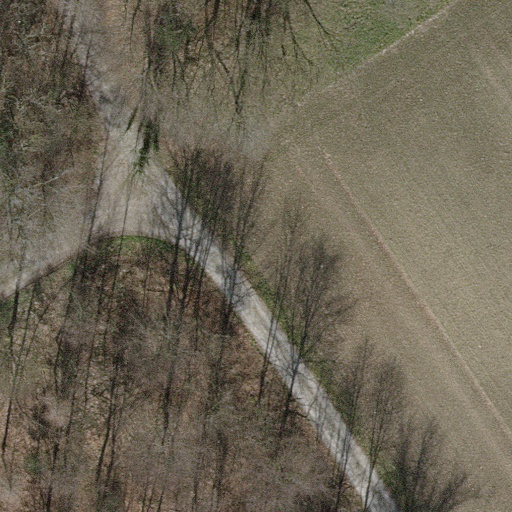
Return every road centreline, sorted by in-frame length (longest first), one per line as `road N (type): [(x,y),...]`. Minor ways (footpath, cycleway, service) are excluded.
road 1 (track): [(147,177),(203,235),(384,511)]
road 2 (track): [(62,0),(147,177)]
road 3 (track): [(0,277),(147,177)]
